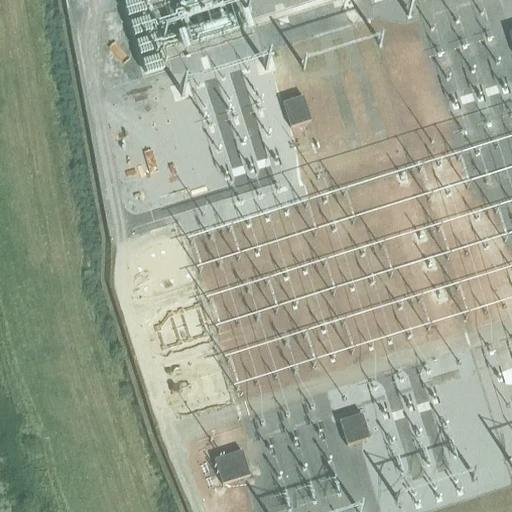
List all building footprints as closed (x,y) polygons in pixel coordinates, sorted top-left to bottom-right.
[(122,25),(139,19),(132,2),(116,9),(122,25)] [(314,5),(269,21),(278,45),(323,28),(314,5)] [(140,28),(125,31),(127,41),(142,39),(140,28)] [(139,74),(157,65),(146,44),(128,53),(139,74)] [(302,98),(281,105),(289,129),(310,122),(302,98)] [(360,416),(338,423),(345,447),(368,440),(360,416)] [(213,462),(221,486),(249,477),(241,453),(213,462)]
